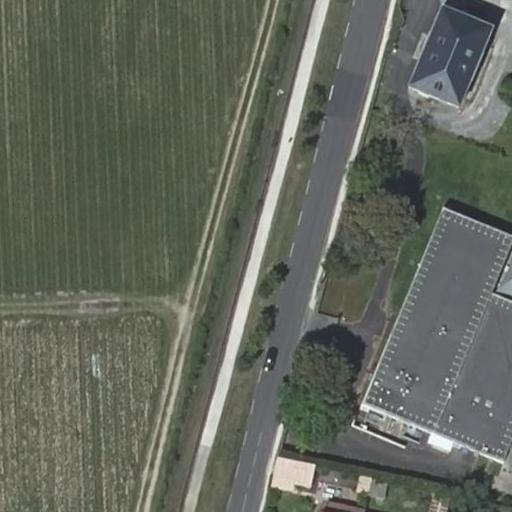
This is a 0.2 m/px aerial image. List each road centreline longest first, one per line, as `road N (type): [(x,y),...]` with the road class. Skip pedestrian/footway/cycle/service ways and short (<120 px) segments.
road 1 (tertiary): [(242,511),(373,0)]
road 2 (track): [(143,511),(187,301),(272,0)]
road 3 (track): [(187,301),(0,308)]
road 4 (unknown): [(509,0),(469,128)]
